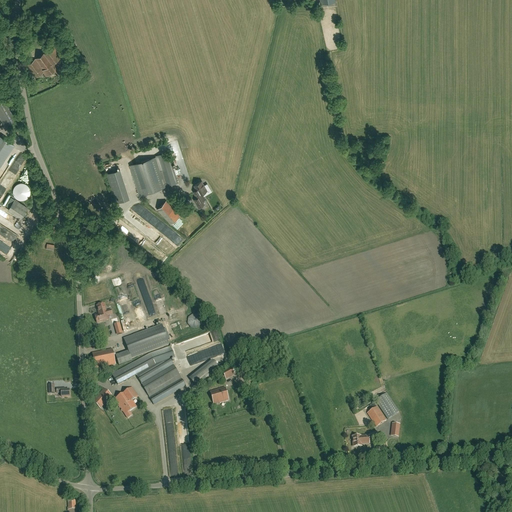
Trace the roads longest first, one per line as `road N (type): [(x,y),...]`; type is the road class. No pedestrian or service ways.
road 1 (unclassified): [(89,488),(75,258),(29,122),(16,47),(18,0)]
road 2 (unclassified): [(89,488),(511,456)]
